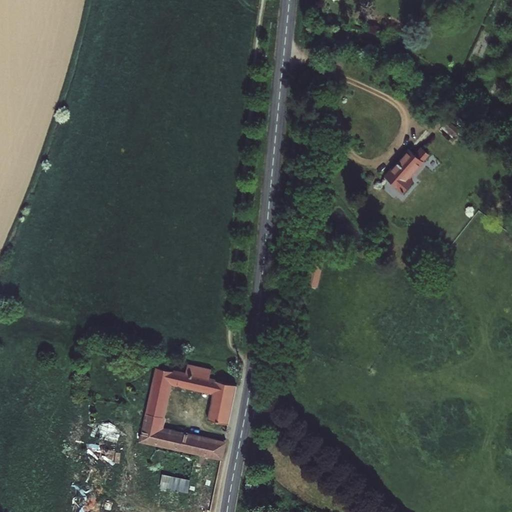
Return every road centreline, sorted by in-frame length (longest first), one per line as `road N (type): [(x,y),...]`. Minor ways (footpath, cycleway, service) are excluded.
road 1 (secondary): [(288,0),(251,378),(227,511)]
road 2 (track): [(379,511),(247,407)]
